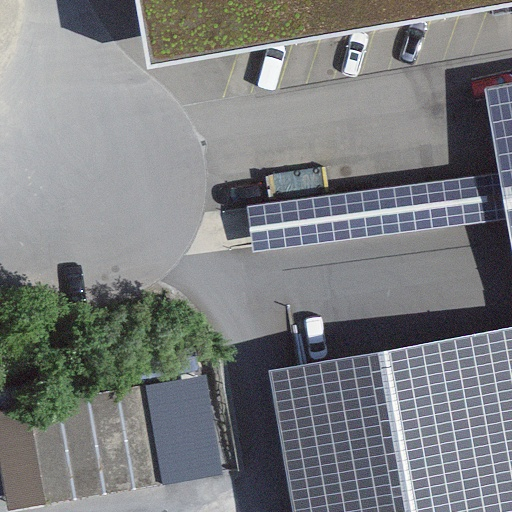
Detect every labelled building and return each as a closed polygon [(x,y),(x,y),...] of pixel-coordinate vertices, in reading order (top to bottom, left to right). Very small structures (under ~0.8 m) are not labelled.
[(511,0),(148,0),(160,68),(511,9),(511,0)] [(511,237),(511,84),(486,89),(501,173),(509,219),(511,237)] [(509,219),(501,173),(248,206),(253,252),(509,219)] [(511,511),(511,326),(268,369),(293,511),(511,511)] [(167,384),(4,411),(20,511),(76,511),(185,495),(167,384)]
